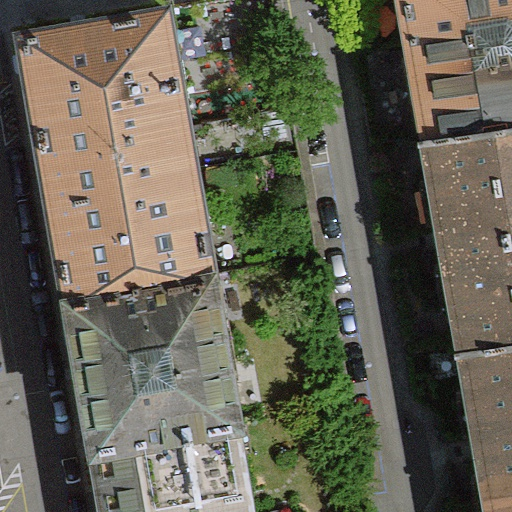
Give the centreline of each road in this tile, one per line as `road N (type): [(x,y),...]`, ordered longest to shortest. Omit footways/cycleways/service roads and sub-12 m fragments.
road 1 (residential): [(401,511),(310,0)]
road 2 (residential): [(47,511),(0,247)]
